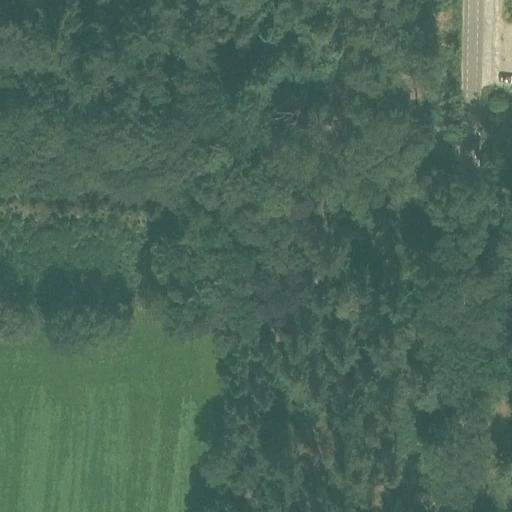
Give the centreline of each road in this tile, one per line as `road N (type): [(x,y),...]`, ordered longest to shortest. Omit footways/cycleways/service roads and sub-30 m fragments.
road 1 (tertiary): [(467,511),(473,0)]
road 2 (track): [(471,151),(0,112)]
